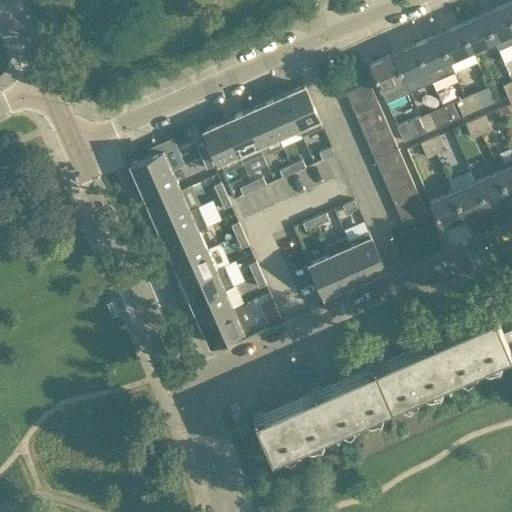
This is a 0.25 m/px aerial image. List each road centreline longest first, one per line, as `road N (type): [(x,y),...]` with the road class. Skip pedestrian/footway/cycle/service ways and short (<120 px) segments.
road 1 (residential): [(77,145),(412,0)]
road 2 (residential): [(178,381),(511,237)]
road 3 (residential): [(178,381),(77,145)]
road 4 (residential): [(224,507),(178,381)]
